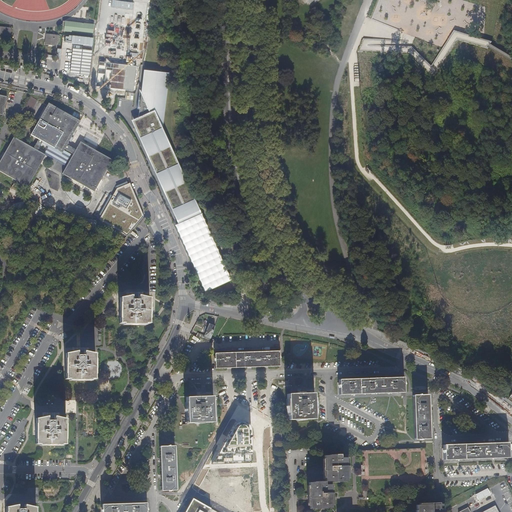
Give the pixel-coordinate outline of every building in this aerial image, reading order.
[(63,20),(62,30),(93,34),(94,24),(63,20)] [(0,36),(10,38),(11,27),(0,25),(0,36)] [(58,45),(58,34),(45,34),(45,45),(58,45)] [(65,43),(93,45),(93,37),(65,35),(65,43)] [(70,47),(68,72),(83,74),(86,74),(89,49),(70,47)] [(144,68),(142,84),(139,116),(136,117),(137,120),(135,123),(135,125),(135,128),(178,221),(201,211),(163,126),(169,71),(156,70),(144,68)] [(39,138),(43,140),(63,151),(66,147),(68,144),(81,120),(49,102),(31,134),(39,138)] [(96,145),(100,138),(86,130),(82,137),(96,145)] [(46,153),(38,148),(34,146),(14,135),(0,160),(0,169),(28,185),(46,153)] [(38,148),(43,140),(39,138),(34,146),(38,148)] [(76,148),(74,152),(63,172),(95,190),(113,158),(81,140),(76,148)] [(68,144),(66,147),(74,152),(76,148),(68,144)] [(62,167),(64,163),(60,161),(63,154),(45,147),(43,151),(49,154),(46,160),(62,167)] [(212,242),(210,238),(202,241),(204,246),(212,242)] [(218,277),(218,257),(199,256),(198,277),(218,277)] [(124,324),(146,324),(146,322),(149,322),(149,317),(148,317),(149,303),(150,303),(150,297),(138,294),(138,298),(136,298),(132,298),(132,294),(121,297),(121,303),(122,303),(122,317),(121,316),(121,322),(124,322),(124,324)] [(205,336),(211,339),(215,327),(209,325),(208,328),(206,327),(203,333),(206,333),(205,336)] [(205,336),(198,333),(197,337),(209,342),(211,339),(205,336)] [(70,380),(92,379),(92,378),(95,378),(95,372),(94,358),(95,358),(95,352),(84,350),(84,354),(81,354),(78,354),(78,350),(67,353),(67,358),(67,373),(66,373),(67,379),(70,379),(70,380)] [(279,351),(229,353),(215,354),(215,369),(228,368),(249,368),(268,367),(280,366),(279,351)] [(404,377),(339,380),(340,395),(353,394),(376,393),(389,393),(404,392),(404,377)] [(301,394),(294,394),(288,394),(289,420),(315,419),(314,394),(301,394)] [(428,395),(413,396),(415,440),(430,439),(430,426),(429,408),(428,395)] [(213,423),(212,402),(212,397),(186,398),(186,404),(187,424),(213,423)] [(40,443),(40,444),(62,444),(62,443),(65,443),(65,438),(64,438),(65,424),(65,419),(54,416),(54,420),(48,420),(48,415),(37,418),(37,423),(38,423),(38,438),(37,437),(37,443),(40,443)] [(239,422),(233,427),(212,464),(252,463),(251,429),(249,424),(247,423),(245,421),(239,422)] [(509,458),(508,443),(444,445),(444,460),(458,460),(478,459),(494,458),(509,458)] [(175,446),(160,446),(160,459),(161,477),(161,491),(176,490),(175,446)] [(263,463),(271,462),(271,447),(263,448),(263,463)] [(426,448),(399,450),(399,449),(389,449),(390,450),(360,451),(361,465),(359,465),(359,477),(361,477),(361,491),(367,491),(367,499),(373,499),(373,491),(427,489),(427,475),(429,475),(429,470),(428,463),(427,463),(426,448)] [(339,454),(330,455),(329,456),(325,456),(325,481),(314,482),(314,483),(309,483),(310,507),(310,509),(315,509),(317,509),(325,509),(325,508),(330,508),(329,482),(340,482),(340,481),(345,481),(344,455),(339,455),(339,454)] [(264,497),(272,497),(272,465),(264,465),(264,497)] [(487,489),(475,495),(478,501),(490,495),(487,489)] [(208,511),(211,508),(193,499),(185,511),(208,511)]
